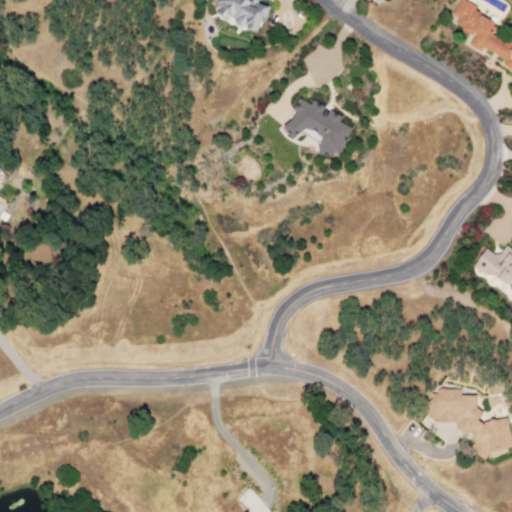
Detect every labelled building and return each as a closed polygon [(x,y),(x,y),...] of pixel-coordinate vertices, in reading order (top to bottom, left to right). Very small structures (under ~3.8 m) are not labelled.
[(215,0),(214,2),(219,6),(213,13),(224,21),(226,17),(241,28),(254,31),(256,25),(265,13),(267,6),(259,4),(252,0),(215,0)] [(511,34),(508,32),(504,37),(499,38),(490,35),(492,27),(492,23),(473,12),(473,4),(457,0),(449,14),(455,18),(453,25),(466,33),(471,33),(468,46),(475,50),(485,49),(501,59),(501,65),(511,72),(511,71),(511,34)] [(279,126),(290,139),(304,127),(318,135),(315,154),(331,157),(331,152),(337,153),(338,145),(349,128),(336,121),(339,116),(310,100),(307,104),(296,98),(290,110),(293,112),(290,118),(279,126)] [(511,292),(511,253),(502,247),(495,256),(482,247),(471,266),(511,292)] [(434,389),(457,389),(458,395),(473,396),(473,407),(480,413),(476,420),(480,423),(505,418),(511,447),(489,452),(483,460),(468,449),(472,442),(453,427),(455,425),(452,422),(434,422),(434,420),(429,419),(429,394),(434,394),(434,389)]
